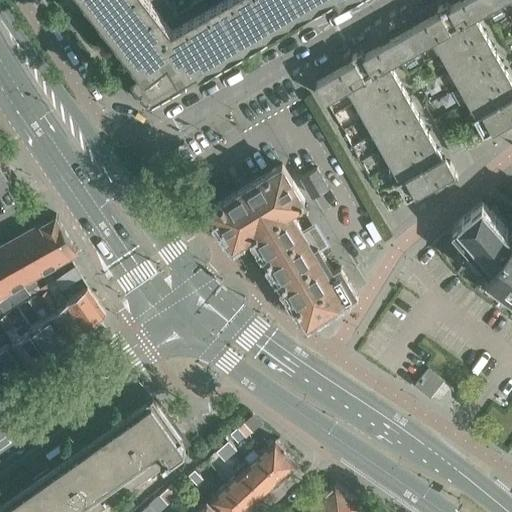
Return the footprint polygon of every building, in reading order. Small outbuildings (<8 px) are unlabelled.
[(90,0),(145,70),(131,81),(149,104),(186,83),(182,74),(199,64),(200,67),(316,0),(90,0)] [(412,50),(435,37),(475,15),(498,2),(497,0),(460,0),(451,6),(448,1),(438,7),(441,11),(403,33),(412,50)] [(475,15),(435,37),(444,53),(484,30),(475,15)] [(484,30),(444,53),(453,68),(493,46),(484,30)] [(412,50),(403,33),(365,54),(362,49),(352,55),(355,60),(317,81),(326,98),(350,85),(389,63),(399,57),(402,63),(415,55),(412,50)] [(493,46),(453,68),(462,84),(502,62),(493,46)] [(502,62),(462,84),(471,100),(511,78),(502,62)] [(350,85),(359,101),(398,79),(389,63),(350,85)] [(511,80),(511,78),(471,100),(480,116),(511,97),(511,80)] [(359,101),(368,117),(407,94),(398,79),(359,101)] [(368,117),(376,132),(416,110),(407,94),(368,117)] [(511,97),(480,116),(489,132),(511,119),(511,120),(511,97)] [(376,132),(385,148),(425,126),(416,110),(376,132)] [(385,148),(394,164),(434,142),(425,126),(385,148)] [(443,136),(447,144),(461,136),(456,128),(443,136)] [(461,136),(447,144),(452,152),(465,144),(461,136)] [(394,164),(403,180),(443,157),(434,142),(394,164)] [(0,156),(0,182),(12,174),(0,156)] [(443,157),(403,180),(412,195),(434,183),(437,187),(459,175),(451,161),(446,163),(443,157)] [(305,200),(283,163),(212,206),(214,211),(218,218),(219,218),(227,231),(227,232),(231,239),(234,243),(254,231),(298,304),(297,305),(298,306),(298,308),(304,319),(306,319),(306,320),(307,320),(307,321),(356,291),(341,266),(334,270),(319,247),(324,244),(313,226),(304,231),(294,214),(298,212),(295,206),(305,200)] [(317,166),(302,176),(313,195),(329,187),(317,166)] [(511,233),(508,228),(483,200),(459,221),(452,227),(489,269),(487,272),(511,290),(511,233)] [(0,294),(23,281),(78,250),(57,213),(42,222),(0,245),(0,294)] [(23,281),(0,294),(0,310),(30,293),(23,281)] [(88,286),(69,299),(88,325),(89,324),(93,325),(97,322),(98,318),(107,312),(88,286)] [(42,318),(31,326),(50,352),(52,351),(55,351),(59,348),(60,345),(69,339),(50,313),(36,293),(28,299),(42,318)] [(69,299),(50,313),(69,339),(77,333),(80,334),(84,331),(85,327),(88,325),(69,299)] [(50,352),(31,326),(12,339),(30,366),(39,359),(43,360),(47,357),(48,354),(50,352)] [(10,342),(0,348),(0,368),(9,381),(18,375),(21,375),(25,373),(25,370),(28,368),(10,342)] [(416,383),(430,394),(443,378),(429,367),(416,383)] [(0,368),(0,388),(9,381),(0,368)] [(93,511),(192,451),(161,401),(0,499),(0,511),(93,511)] [(253,430),(245,421),(238,426),(246,435),(253,430)] [(276,437),(260,452),(282,477),(298,462),(276,437)] [(229,439),(223,444),(231,454),(237,449),(229,439)] [(231,454),(223,444),(216,450),(225,459),(231,454)] [(247,458),(240,464),(265,492),(282,477),(260,452),(250,461),(247,458)] [(236,474),(226,482),(249,507),(265,492),(240,464),(233,471),(236,474)] [(195,467),(189,472),(197,483),(204,478),(195,467)] [(183,477),(168,490),(175,497),(181,491),(178,488),(187,481),(183,477)] [(336,481),(324,493),(341,511),(351,511),(363,501),(336,481)] [(243,511),(249,507),(226,482),(210,497),(223,511),(243,511)] [(175,497),(168,490),(162,495),(168,502),(175,497)] [(341,511),(324,493),(307,508),(310,511),(341,511)] [(195,507),(188,511),(218,511),(208,500),(197,510),(195,507)] [(161,511),(154,503),(146,509),(148,511),(161,511)]
